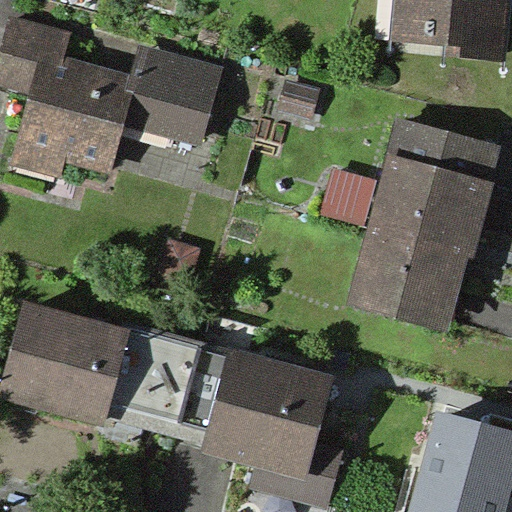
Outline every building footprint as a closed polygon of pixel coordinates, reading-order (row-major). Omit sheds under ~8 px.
[(505,0),(391,0),(391,67),(505,69),(505,0)] [(201,157),(220,80),(139,60),(132,85),(65,68),(72,39),(2,21),(0,27),(0,92),(18,97),(0,169),(112,197),(127,138),(201,157)] [(287,81),(278,115),(312,124),(321,90),(287,81)] [(504,145),(397,117),(349,300),(456,328),(472,267),(488,206),(504,145)] [(0,416),(103,442),(128,342),(21,316),(0,401),(0,416)] [(326,387),(221,358),(190,466),(295,495),(326,387)] [(506,511),(511,493),(511,432),(435,412),(407,511),(506,511)]
